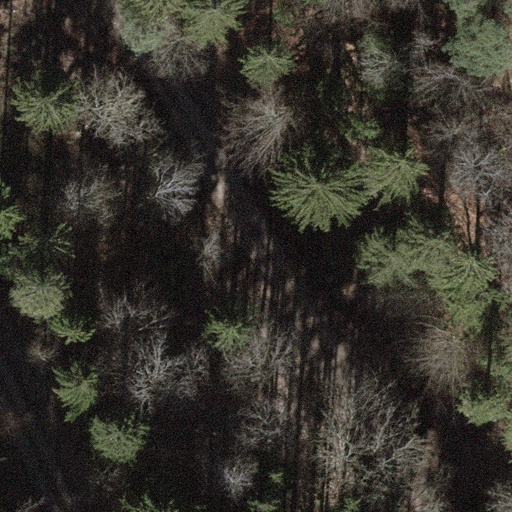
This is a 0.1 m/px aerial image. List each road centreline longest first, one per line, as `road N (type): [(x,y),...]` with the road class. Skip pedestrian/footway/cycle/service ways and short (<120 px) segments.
road 1 (track): [(455,511),(262,232),(123,0)]
road 2 (track): [(0,363),(73,511)]
